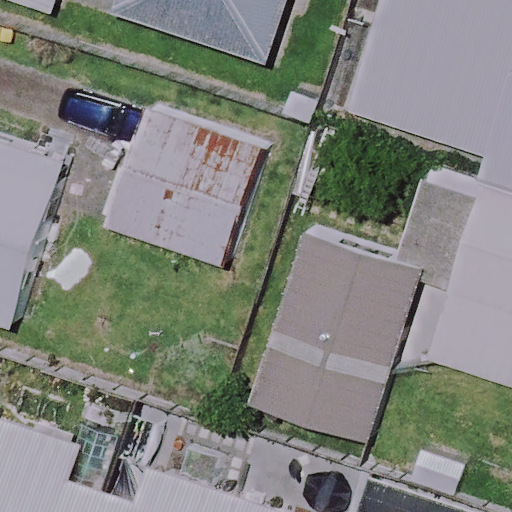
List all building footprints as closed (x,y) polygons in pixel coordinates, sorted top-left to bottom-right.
[(68,0),(36,0),(66,9),(68,0)] [(302,0),(132,0),(130,8),(285,56),(302,0)] [(511,0),(398,0),(365,106),(503,150),(491,187),(511,193),(511,0)] [(274,145),(156,106),(118,221),(236,260),(274,145)] [(77,158),(0,132),(0,312),(23,320),(77,158)] [(457,289),(491,187),(435,170),(409,253),(319,224),(264,400),(383,437),(432,281),(457,289)] [(511,193),(491,187),(457,289),(472,293),(450,361),(511,380),(511,193)] [(0,511),(310,511),(156,462),(146,493),(80,471),(90,439),(0,409),(0,511)]
